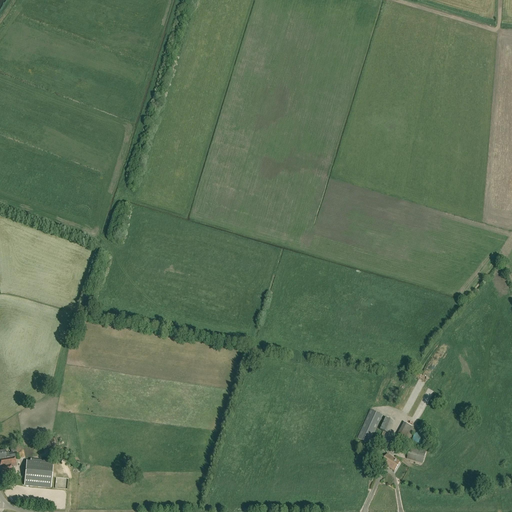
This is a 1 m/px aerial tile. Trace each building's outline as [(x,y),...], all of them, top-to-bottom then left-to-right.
[(383,415),(371,410),(358,439),(370,444),(383,415)] [(381,430),(383,431),(376,447),(381,450),(387,437),(387,433),(388,434),(391,426),(393,422),(387,418),(381,430)] [(406,422),(397,438),(404,442),(413,426),(406,422)] [(413,443),(414,444),(416,446),(418,446),(419,446),(420,446),(422,446),(423,446),(424,445),(425,444),(427,442),(427,440),(427,438),(427,436),(426,434),(424,433),(422,432),(421,432),(419,432),(417,432),(416,433),(415,434),(413,435),(413,437),(412,438),(412,439),(413,441),(413,443)] [(401,441),(393,437),(388,445),(396,450),(401,441)] [(426,451),(411,446),(407,459),(422,463),(426,451)] [(11,467),(16,466),(14,453),(6,455),(5,450),(0,451),(0,469),(1,477),(12,475),(11,467)] [(395,471),(400,462),(387,454),(382,463),(395,471)] [(30,464),(26,464),(24,486),(51,488),(53,462),(31,460),(30,464)]
